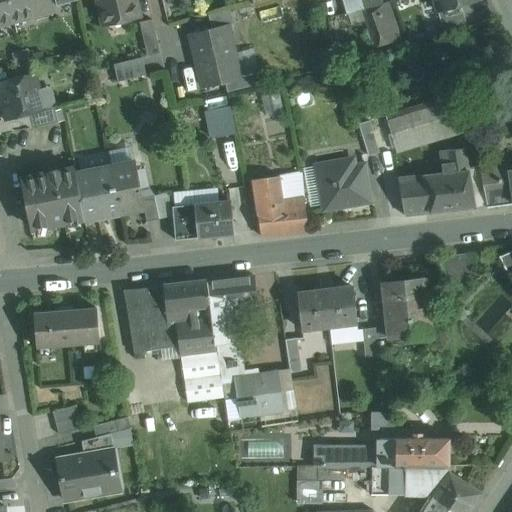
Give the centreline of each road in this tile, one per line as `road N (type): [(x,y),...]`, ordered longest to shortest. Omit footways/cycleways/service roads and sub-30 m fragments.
road 1 (tertiary): [(511,226),(22,275)]
road 2 (residential): [(0,299),(38,511)]
